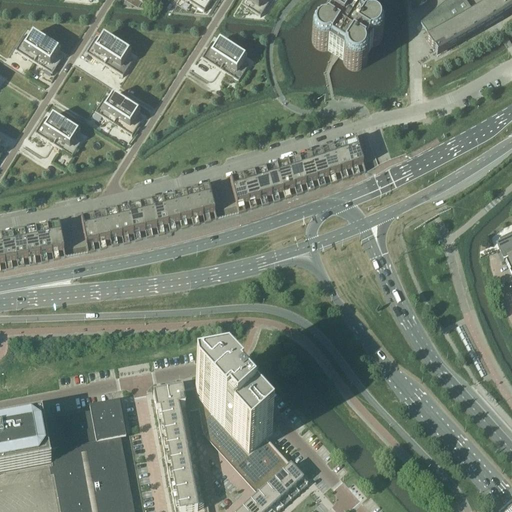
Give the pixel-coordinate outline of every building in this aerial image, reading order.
[(185,0),(185,2),(204,13),(212,0),(185,0)] [(245,0),(241,7),(260,19),(271,1),(271,0),(270,1),(269,0),(245,0)] [(426,42),(437,58),(453,49),(469,40),(485,30),(490,27),(495,24),(501,20),(511,13),(511,0),(488,0),(491,4),(484,9),(474,14),(464,0),(448,0),(440,6),(429,16),(420,24),(429,36),(433,33),(435,37),(426,42)] [(321,27),(320,27),(319,28),(317,29),(316,29),(316,30),(315,31),(314,32),(313,33),(313,34),(312,35),(312,36),(312,37),(312,38),(312,39),(312,40),(312,41),(312,42),(312,43),(312,44),(313,45),(314,46),(314,47),(315,48),(316,49),(317,50),(319,51),(320,51),(321,52),(322,52),(324,52),(325,52),(326,52),(327,52),(328,51),(336,57),(343,61),(343,62),(343,63),(344,64),(344,65),(345,66),(345,67),(347,68),(347,69),(349,70),(350,71),(352,71),(354,72),(355,72),(357,72),(359,71),(360,71),(362,70),(363,69),(364,68),(365,67),(366,66),(366,65),(367,64),(367,63),(367,62),(368,61),(368,60),(368,58),(368,57),(368,56),(367,55),(372,48),(374,47),(375,47),(376,46),(377,46),(379,44),(380,44),(380,43),(381,42),(382,41),(382,40),(382,39),(383,38),(383,37),(383,36),(383,35),(383,33),(383,32),(382,31),(382,30),(381,29),(381,28),(380,27),(379,26),(378,25),(377,25),(376,24),(375,24),(374,23),(373,23),(371,23),(370,23),(368,23),(367,23),(352,14),(352,13),(351,12),(351,11),(350,10),(350,9),(349,8),(348,6),(347,5),(346,5),(344,4),(343,3),(342,3),(341,3),(340,3),(338,3),(335,3),(333,4),(332,5),(331,6),(330,7),(329,8),(329,9),(328,10),(328,11),(327,12),(327,13),(327,14),(327,15),(327,16),(327,17),(327,18),(327,19),(322,27),(321,27)] [(24,39),(15,53),(24,58),(33,64),(45,46),(48,42),(35,34),(33,38),(32,39),(27,35),(26,35),(24,39)] [(97,37),(86,55),(104,67),(118,44),(106,36),(103,40),(103,41),(98,38),(97,37)] [(45,46),(33,64),(52,76),(63,58),(57,55),(58,54),(60,50),(48,42),(45,46)] [(213,42),(201,60),(220,72),(232,53),(234,50),(221,42),(219,45),(218,46),(213,43),(213,42)] [(118,44),(104,67),(123,78),(134,61),(133,60),(128,57),(129,56),(131,52),(118,44)] [(232,53),(220,72),(238,84),(250,66),(249,65),(244,62),(244,61),(247,58),(234,50),(232,53)] [(106,97),(95,115),(113,126),(127,104),(115,96),(112,100),(112,101),(106,97),(107,97),(106,97)] [(127,104),(113,126),(131,138),(143,120),(142,120),(137,117),(137,116),(140,112),(127,104)] [(46,117),(35,135),(53,147),(67,125),(55,117),(52,120),(52,121),(47,118),(46,117)] [(67,125),(53,147),(72,159),(83,141),(82,140),(77,137),(78,136),(80,133),(67,125)] [(245,191),(233,195),(234,199),(236,205),(236,207),(238,214),(239,215),(246,213),(251,211),(257,210),(263,208),(274,205),(286,201),(291,199),(297,197),(303,195),(308,194),(314,192),(320,190),(331,186),(342,182),(354,178),(365,174),(362,164),(359,154),(347,159),(336,162),(324,166),(313,170),(302,174),(290,177),(279,181),(268,184),(256,188),(245,191)] [(96,232),(84,235),(85,240),(86,246),(87,254),(88,255),(100,252),(106,250),(112,249),(118,248),(123,246),(130,245),(135,243),(141,242),(146,240),(153,239),(158,238),(165,236),(169,235),(176,233),(181,232),(188,230),(192,228),(199,226),(204,225),(211,223),(216,222),(217,222),(216,220),(214,211),(212,202),(199,206),(188,209),(176,212),(165,215),(153,218),(142,221),(130,224),(119,227),(107,229),(96,232)] [(502,252),(506,261),(511,258),(511,233),(499,240),(501,244),(497,246),(500,253),(502,252)] [(0,273),(1,273),(6,272),(13,271),(18,270),(24,269),(24,268),(30,267),(36,266),(42,265),(48,263),(53,262),(65,260),(62,240),(49,243),(38,245),(26,248),(20,249),(14,250),(2,252),(0,252),(0,273)] [(227,385),(195,391),(197,400),(199,412),(268,488),(273,483),(281,475),(290,467),(266,440),(272,435),(255,417),(240,400),(234,393),(227,385)] [(163,397),(153,399),(155,407),(157,407),(158,413),(156,413),(160,437),(161,443),(166,466),(167,472),(171,496),(172,502),(174,511),(196,511),(178,411),(185,410),(182,393),(168,396),(163,397)] [(132,511),(113,410),(43,423),(51,467),(59,511),(132,511)] [(0,476),(24,472),(51,467),(43,423),(43,418),(24,422),(0,426),(0,476)] [(307,486),(290,467),(281,475),(299,495),(299,494),(307,488),(308,487),(307,486)] [(299,495),(281,475),(273,483),(291,502),(291,501),(299,495)] [(266,490),(265,490),(273,498),(283,509),(290,502),(291,502),(273,483),(268,488),(266,490)] [(265,490),(258,497),(259,499),(261,501),(265,505),(270,511),(279,511),(282,509),(283,509),(273,498),(265,490)] [(258,497),(250,504),(256,511),(270,511),(265,505),(261,501),(259,499),(258,497)]
